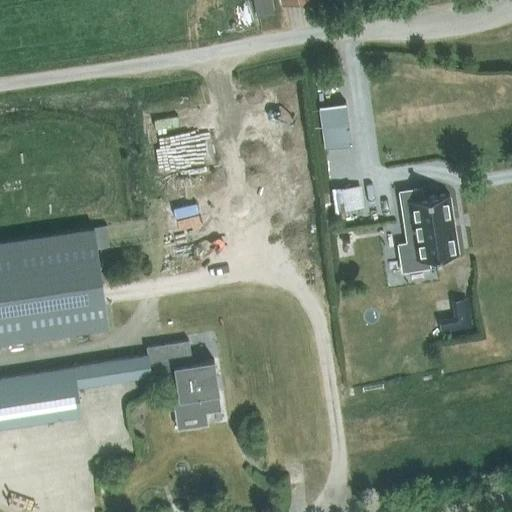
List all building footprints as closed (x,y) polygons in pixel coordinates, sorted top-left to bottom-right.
[(271,0),(253,0),(256,16),(274,13),(271,0)] [(365,208),(364,184),(333,185),(334,209),(365,208)] [(428,258),(458,253),(449,194),(422,198),(421,188),(399,191),(407,243),(398,244),(402,271),(429,267),(428,258)] [(0,341),(107,328),(97,250),(109,249),(106,227),(0,240),(0,341)] [(440,334),(471,329),(466,299),(451,301),(453,317),(438,319),(440,334)] [(0,375),(0,425),(80,413),(75,383),(149,373),(149,369),(173,366),(178,398),(173,399),(176,415),(220,409),(217,392),(213,358),(190,361),(187,339),(157,344),(145,345),(146,353),(0,375)]
